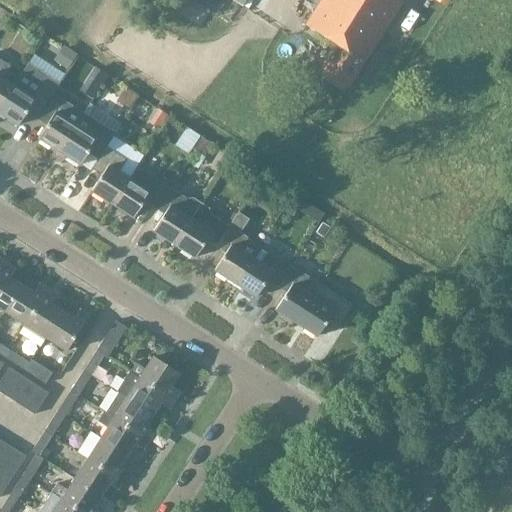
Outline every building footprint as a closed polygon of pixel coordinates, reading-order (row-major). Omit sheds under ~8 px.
[(199,0),(213,8),(220,12),(224,5),(218,1),(218,0),(199,0)] [(346,88),(401,0),(319,0),(304,25),(335,45),(315,76),(340,91),(343,86),(346,88)] [(30,37),(25,53),(41,57),(46,41),(30,37)] [(66,69),(74,55),(64,49),(56,62),(66,69)] [(12,86),(0,103),(0,116),(17,127),(27,110),(36,116),(51,94),(57,83),(63,74),(32,55),(27,63),(20,74),(13,86),(12,86)] [(0,103),(12,86),(1,78),(9,66),(0,60),(0,103)] [(92,97),(106,76),(105,75),(103,73),(93,67),(78,91),(91,99),(92,97)] [(124,87),(116,99),(129,108),(137,95),(125,88),(124,87)] [(37,140),(56,152),(81,113),(51,94),(36,116),(48,123),(37,140)] [(81,113),(56,152),(78,166),(89,150),(99,156),(104,148),(103,148),(108,140),(112,133),(119,123),(88,103),(81,113)] [(175,125),(164,143),(179,152),(190,134),(175,125)] [(101,176),(90,193),(109,205),(126,179),(134,166),(141,156),(111,136),(108,140),(103,148),(104,148),(99,156),(90,170),(101,176)] [(200,139),(193,150),(204,157),(211,146),(200,139)] [(126,179),(109,205),(131,219),(141,202),(151,208),(165,186),(144,173),(134,166),(126,179)] [(175,170),(169,166),(163,176),(169,180),(175,170)] [(151,232),(171,245),(198,202),(192,198),(185,199),(165,186),(151,208),(162,215),(151,232)] [(302,201),(292,195),(282,210),(292,216),(302,201)] [(198,202),(171,245),(193,259),(203,242),(212,248),(227,225),(209,214),(208,209),(198,202)] [(227,225),(212,248),(224,255),(213,271),(233,284),(257,246),(238,234),(238,233),(247,220),(236,213),(227,225)] [(333,230),(322,224),(316,234),(326,240),(333,230)] [(257,246),(233,284),(254,298),(264,281),(274,287),(288,266),(269,254),(257,246)] [(0,310),(1,311),(18,284),(7,278),(13,269),(3,262),(0,267),(0,310)] [(284,294),(273,310),(293,323),(310,298),(311,299),(319,286),(308,279),(288,266),(274,287),(284,294)] [(1,311),(21,324),(44,288),(36,284),(31,293),(18,284),(1,311)] [(310,298),(293,323),(315,337),(326,321),(335,327),(349,306),(330,293),(330,292),(320,285),(319,286),(311,299),(310,298)] [(21,324),(16,332),(26,338),(31,331),(41,337),(58,310),(47,303),(53,294),(44,288),(21,324)] [(363,304),(358,311),(366,316),(371,309),(363,304)] [(58,310),(41,337),(63,351),(80,324),(79,324),(85,315),(77,309),(71,318),(58,310)] [(123,326),(112,319),(93,349),(101,354),(104,356),(123,326)] [(6,348),(1,356),(21,369),(26,361),(6,348)] [(80,369),(88,374),(101,354),(93,349),(80,369)] [(130,370),(171,399),(177,390),(168,384),(176,371),(151,355),(142,368),(135,363),(130,370)] [(26,361),(21,369),(41,383),(49,371),(28,358),(26,361)] [(0,373),(0,392),(1,393),(15,372),(5,366),(0,373)] [(88,374),(80,369),(67,389),(75,394),(88,374)] [(124,381),(117,392),(124,397),(124,396),(149,414),(157,402),(166,408),(171,399),(130,370),(124,381)] [(1,393),(11,399),(25,378),(15,372),(1,393)] [(35,384),(25,378),(11,399),(21,406),(35,384)] [(35,384),(21,406),(31,412),(45,391),(35,384)] [(55,409),(62,414),(75,394),(67,389),(55,409)] [(105,412),(145,439),(151,431),(142,425),(149,414),(124,396),(124,397),(117,392),(105,412)] [(62,414),(55,409),(42,429),(49,434),(62,414)] [(98,436),(124,454),(131,442),(140,448),(145,439),(105,412),(104,413),(103,412),(97,421),(105,426),(98,436)] [(37,454),(40,458),(44,461),(50,452),(42,446),(49,434),(42,429),(29,449),(33,452),(37,454)] [(85,457),(120,479),(125,471),(116,465),(124,454),(98,436),(85,457)] [(1,441),(0,442),(0,465),(11,448),(1,441)] [(0,465),(0,469),(9,475),(22,455),(11,448),(0,465)] [(37,454),(33,452),(20,472),(28,477),(40,458),(37,454)] [(72,477),(98,494),(106,482),(115,488),(120,479),(85,457),(72,477)] [(0,469),(0,488),(9,475),(0,469)] [(8,493),(15,498),(28,477),(20,472),(8,493)] [(50,493),(59,498),(59,497),(82,511),(98,511),(99,511),(91,506),(98,494),(72,477),(65,489),(56,483),(50,493)] [(8,493),(0,504),(0,511),(5,511),(15,498),(8,493)] [(50,493),(38,511),(82,511),(59,497),(59,498),(50,493)]
